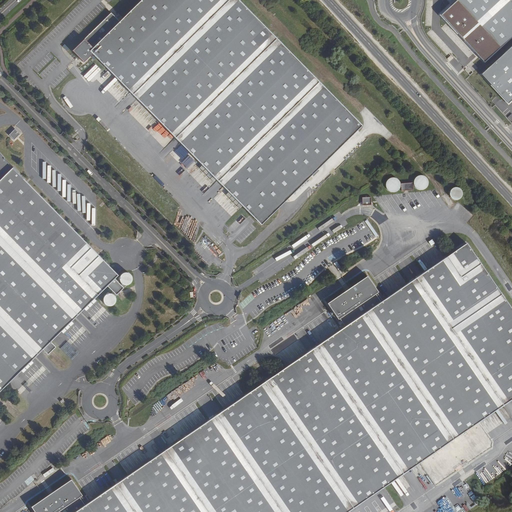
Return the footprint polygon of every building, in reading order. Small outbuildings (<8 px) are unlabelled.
[(362,126),(238,0),(138,0),(118,20),(111,12),(72,50),(84,62),(92,53),(260,225),(362,126)] [(511,37),(511,0),(458,0),(441,15),(485,63),(511,37)] [(511,46),(481,75),(509,104),(511,101),(511,46)] [(385,128),(382,131),(383,132),(381,134),(387,140),(392,134),(385,128)] [(8,137),(13,142),(19,136),(14,131),(8,137)] [(119,278),(120,277),(24,179),(13,169),(13,170),(0,157),(0,394),(41,355),(46,360),(54,352),(49,347),(113,284),(123,294),(129,288),(119,278)] [(426,176),(425,175),(424,174),(422,173),(421,173),(420,173),(418,174),(417,174),(415,175),(414,176),(413,178),(413,180),(413,181),(413,182),(414,184),(414,185),(415,186),(417,187),(418,188),(420,188),(421,188),(423,188),(424,187),(425,186),(426,185),(427,185),(427,183),(428,182),(428,181),(428,180),(427,178),(426,176)] [(393,178),(392,178),(391,178),(390,178),(388,179),(387,180),(386,181),(386,182),(385,183),(385,184),(385,186),(385,187),(386,189),(387,190),(387,191),(388,192),(389,192),(391,193),(392,193),(393,193),(395,192),(397,191),(398,190),(399,189),(399,188),(399,186),(400,185),(399,183),(399,182),(398,181),(397,180),(396,179),(395,179),(393,178)] [(412,182),(400,184),(402,191),(413,189),(412,182)] [(451,192),(450,193),(450,194),(449,195),(449,196),(449,197),(450,198),(450,200),(451,201),(452,202),(453,202),(455,203),(456,203),(458,203),(460,202),(461,202),(462,200),(462,199),(463,198),(463,197),(463,196),(463,194),(462,193),(461,192),(460,191),(459,190),(458,190),(457,190),(455,190),(454,190),(453,190),(452,191),(451,192)] [(370,197),(362,197),(363,206),(371,206),(370,197)] [(346,511),(511,397),(511,309),(466,242),(382,300),(376,292),(378,291),(366,275),(328,302),(344,326),(88,504),(82,496),(84,495),(72,479),(32,506),(36,511),(346,511)]
